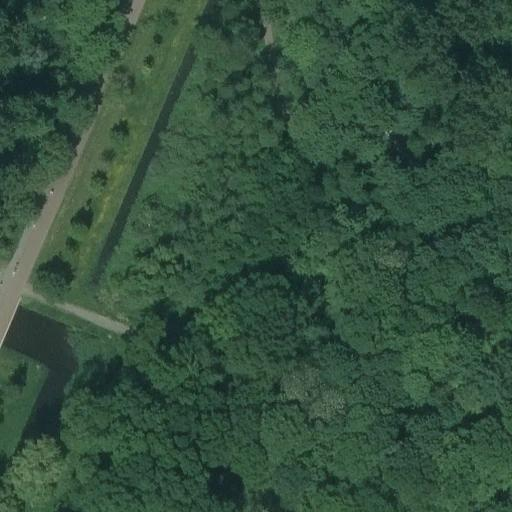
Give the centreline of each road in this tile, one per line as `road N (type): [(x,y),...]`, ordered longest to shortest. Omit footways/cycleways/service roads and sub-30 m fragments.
road 1 (unknown): [(511,264),(466,250),(466,226),(361,81),(325,0)]
road 2 (unknown): [(286,511),(393,308),(417,277),(466,250)]
